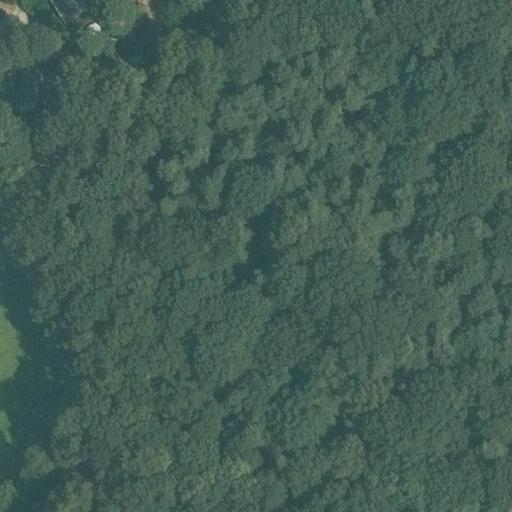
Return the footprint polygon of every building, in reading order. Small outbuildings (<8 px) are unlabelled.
[(87,0),(47,0),(65,28),(73,24),(77,31),(92,22),(87,15),(94,11),(87,0)] [(161,0),(167,10),(185,0),(161,0)] [(19,94),(27,96),(38,98),(41,86),(44,70),(25,66),(19,94)] [(55,96),(60,106),(70,100),(64,90),(55,96)] [(89,475),(95,467),(87,461),(79,454),(65,473),(64,472),(62,474),(63,475),(62,477),(86,496),(97,482),(89,475)]
